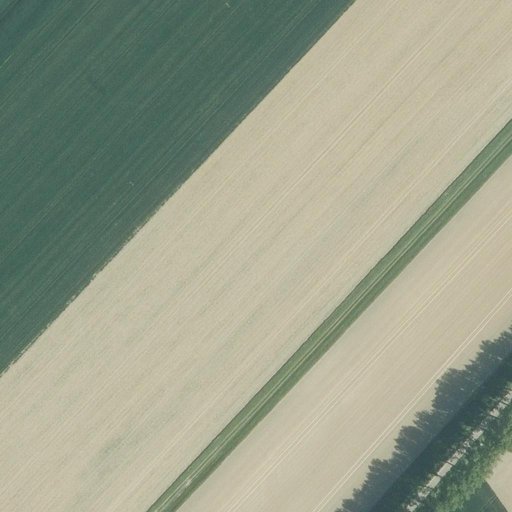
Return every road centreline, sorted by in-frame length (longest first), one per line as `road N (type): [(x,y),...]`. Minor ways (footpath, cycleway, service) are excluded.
road 1 (track): [(159,511),(511,134)]
road 2 (unclassified): [(407,511),(511,395)]
